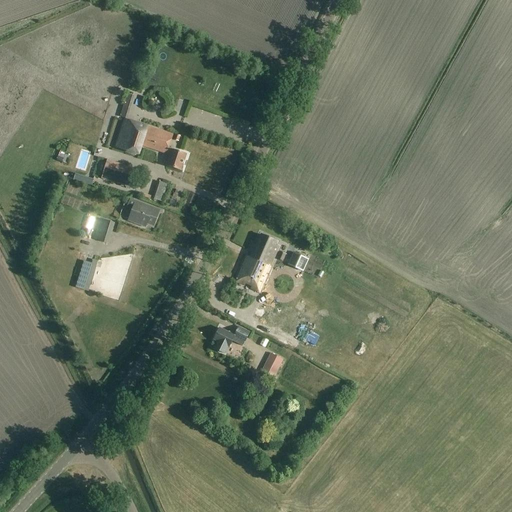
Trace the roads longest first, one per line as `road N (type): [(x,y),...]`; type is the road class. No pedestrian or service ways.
road 1 (tertiary): [(83,440),(170,322),(337,0)]
road 2 (track): [(0,247),(96,423)]
